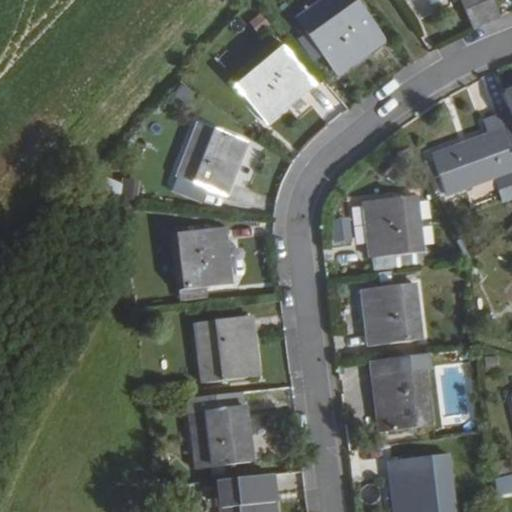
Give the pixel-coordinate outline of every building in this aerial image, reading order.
[(304,31),(349,0),(320,0),(295,18),(304,31)] [(337,76),(385,43),(355,0),(349,0),(304,31),(337,76)] [(485,22),(476,0),(461,0),(473,26),(485,22)] [(498,17),(491,0),(476,0),(485,22),(498,17)] [(277,42),(233,79),(269,121),(312,84),(277,42)] [(511,88),(504,91),(511,110),(511,113),(511,127),(502,131),(511,158),(511,88)] [(511,127),(511,113),(511,110),(496,115),(502,131),(511,127)] [(502,131),(496,115),(483,120),(488,136),(502,131)] [(200,125),(178,179),(228,199),(249,145),(200,125)] [(511,171),(511,158),(502,131),(488,136),(433,156),(447,195),(511,171)] [(362,205),(369,259),(422,252),(415,198),(362,205)] [(347,220),(328,222),(332,246),(350,244),(347,220)] [(173,235),(179,290),(232,284),(225,229),(173,235)] [(361,291),(368,347),(421,341),(415,284),(361,291)] [(194,324),(201,386),(257,378),(249,317),(194,324)] [(431,428),(425,370),(437,369),(434,354),(405,358),(407,372),(371,377),(378,434),(431,428)] [(407,372),(405,358),(370,362),(371,377),(407,372)] [(249,463),(241,395),(187,402),(196,470),(249,463)] [(392,464),(397,511),(454,511),(448,456),(392,464)] [(511,475),(511,470),(510,461),(490,465),(493,480),(511,475)] [(511,490),(511,475),(493,480),(496,495),(511,490)] [(218,496),(220,511),(272,511),(270,489),(218,496)]
